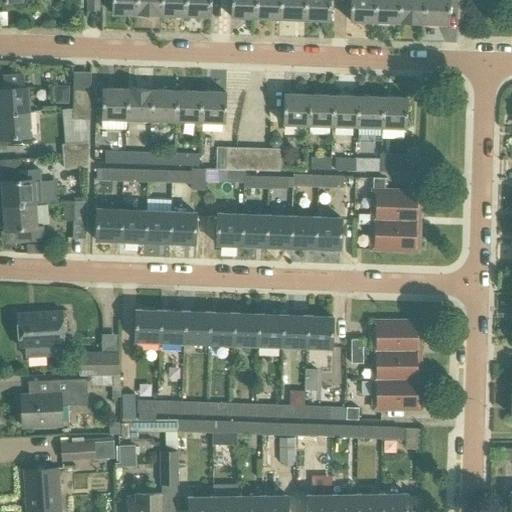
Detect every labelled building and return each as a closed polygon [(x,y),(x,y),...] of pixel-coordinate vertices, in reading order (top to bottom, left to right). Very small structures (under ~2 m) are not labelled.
[(101,11),(101,0),(87,0),(87,11),(101,11)] [(111,0),(111,14),(135,15),(135,0),(111,0)] [(135,0),(135,15),(161,16),(161,0),(135,0)] [(161,0),(161,16),(185,16),(185,0),(161,0)] [(185,0),(185,16),(210,17),(210,0),(185,0)] [(230,0),(230,17),(255,18),(256,0),(230,0)] [(280,0),(256,0),(255,18),(280,19),(280,0)] [(280,0),(280,19),(305,20),(305,0),(280,0)] [(305,0),(305,20),(329,21),(329,0),(305,0)] [(349,0),(349,21),(374,22),(374,0),(349,0)] [(374,0),(374,22),(398,23),(399,0),(374,0)] [(399,0),(398,23),(423,24),(423,0),(399,0)] [(448,0),(423,0),(423,24),(448,24),(448,0)] [(0,114),(29,113),(28,88),(23,89),(22,75),(3,77),(4,89),(0,89),(0,114)] [(91,110),(92,88),(73,87),(72,109),(91,110)] [(101,119),(126,120),(127,90),(102,89),(101,119)] [(126,120),(150,121),(151,91),(127,90),(126,120)] [(151,91),(150,121),(175,121),(176,91),(151,91)] [(176,91),(175,121),(200,122),(201,92),(176,91)] [(201,92),(200,122),(224,123),(225,93),(201,92)] [(282,124),(308,125),(309,95),(283,95),(282,124)] [(309,95),(308,125),(333,126),(334,96),(309,95)] [(333,126),(357,127),(358,97),(334,96),(333,126)] [(358,97),(357,127),(382,128),(383,98),(358,97)] [(383,98),(382,128),(405,128),(406,99),(383,98)] [(91,119),(91,110),(72,109),(71,119),(91,119)] [(0,139),(31,137),(29,113),(0,114),(0,139)] [(62,144),(63,156),(89,154),(90,142),(62,144)] [(216,169),(229,169),(230,147),(217,147),(216,169)] [(230,147),(229,169),(241,170),(242,148),(230,147)] [(242,148),(241,170),(254,170),(255,148),(242,148)] [(268,149),(255,148),(254,170),(267,171),(268,149)] [(268,149),(267,171),(280,171),(280,149),(268,149)] [(33,152),(34,164),(55,162),(54,150),(33,152)] [(105,163),(125,163),(125,151),(105,150),(105,163)] [(126,151),(125,151),(125,163),(150,164),(150,152),(126,151)] [(154,164),(174,165),(175,153),(154,152),(154,164)] [(178,165),(199,166),(199,154),(178,153),(178,165)] [(64,169),(89,167),(89,154),(63,156),(64,169)] [(380,154),(379,159),(379,171),(405,172),(406,155),(380,154)] [(310,169),(331,170),(331,157),(311,157),(310,169)] [(335,170),(355,171),(355,158),(335,158),(335,170)] [(360,171),(379,171),(379,159),(360,158),(360,171)] [(97,180),(121,181),(121,169),(97,168),(97,180)] [(172,170),(172,183),(190,184),(190,190),(206,190),(206,169),(190,168),(190,171),(172,170)] [(146,170),(121,169),(121,181),(146,182),(146,170)] [(146,170),(146,182),(172,183),(172,170),(146,170)] [(35,204),(41,204),(39,171),(15,172),(15,180),(1,181),(1,183),(0,182),(0,196),(2,197),(2,206),(35,204)] [(219,182),(243,183),(243,172),(220,171),(219,182)] [(292,186),(312,187),(312,175),(293,174),(292,186)] [(317,187),(342,188),(343,176),(317,175),(317,187)] [(243,188),(269,189),(269,176),(244,176),(243,188)] [(269,176),(269,189),(288,189),(288,177),(269,176)] [(358,219),(419,221),(420,191),(384,190),(385,178),(373,178),(372,214),(358,214),(358,219)] [(88,202),(74,201),(73,239),(86,239),(88,202)] [(3,211),(0,211),(0,224),(4,226),(4,229),(1,231),(1,239),(5,241),(5,244),(6,244),(16,243),(21,243),(20,240),(44,238),(43,227),(37,228),(35,204),(2,206),(3,211)] [(95,239),(119,240),(120,210),(96,209),(95,239)] [(119,240),(144,241),(145,211),(120,210),(119,240)] [(145,211),(144,241),(170,242),(171,212),(145,211)] [(171,212),(170,242),(194,242),(195,213),(171,212)] [(216,244),(241,245),(243,214),(217,214),(216,244)] [(241,245),(267,246),(268,215),(243,214),(241,245)] [(268,215),(267,246),(291,247),(292,216),(268,215)] [(291,247),(316,248),(317,217),(292,216),(291,247)] [(317,217),(316,248),(340,248),(341,218),(317,217)] [(419,221),(358,219),(358,224),(371,224),(371,249),(418,250),(419,221)] [(160,311),(135,310),(134,340),(159,341),(160,311)] [(16,314),(19,348),(25,347),(26,357),(48,356),(48,346),(64,344),(61,311),(16,314)] [(185,312),(160,311),(159,341),(183,342),(185,312)] [(209,313),(185,312),(183,342),(208,343),(209,313)] [(234,314),(209,313),(208,343),(233,344),(234,314)] [(259,315),(234,314),(233,344),(257,345),(259,315)] [(283,315),(259,315),(257,345),(282,346),(283,315)] [(308,316),(283,315),(282,346),(307,346),(308,316)] [(307,346),(331,347),(333,317),(308,316),(307,346)] [(372,321),(373,352),(420,352),(420,320),(372,321)] [(97,345),(114,344),(113,326),(96,327),(97,345)] [(350,341),(350,352),(362,352),(362,341),(350,341)] [(362,352),(350,352),(350,365),(362,365),(362,352)] [(373,352),(373,381),(421,380),(420,352),(373,352)] [(81,375),(118,375),(118,355),(80,355),(81,375)] [(20,396),(21,427),(61,425),(61,406),(87,405),(86,379),(51,380),(52,395),(20,396)] [(421,380),(373,381),(373,409),(419,409),(418,402),(421,402),(421,380)] [(285,399),(299,399),(299,385),(285,384),(285,399)] [(158,401),(157,413),(183,414),(183,402),(182,401),(182,392),(171,392),(170,401),(158,401)] [(121,394),(122,418),(135,418),(134,394),(121,394)] [(137,413),(157,413),(158,401),(137,400),(137,413)] [(183,414),(206,415),(207,402),(183,402),(183,414)] [(207,402),(206,415),(231,416),(231,403),(207,402)] [(231,416),(255,417),(256,404),(231,403),(231,416)] [(255,417),(280,417),(280,405),(256,404),(255,417)] [(280,405),(280,417),(304,418),(305,405),(280,405)] [(305,405),(304,418),(329,419),(329,406),(305,405)] [(345,420),(359,420),(359,409),(345,408),(345,420)] [(178,432),(211,433),(212,421),(178,419),(178,432)] [(177,420),(138,421),(138,433),(177,432),(177,420)] [(212,421),(211,433),(238,434),(239,422),(212,421)] [(264,422),(239,422),(238,434),(263,435),(264,422)] [(296,423),(264,422),(263,435),(295,436),(296,423)] [(295,436),(332,437),(332,425),(296,423),(295,436)] [(332,425),(332,437),(356,438),(356,425),(332,425)] [(356,438),(381,439),(382,426),(356,425),(356,438)] [(382,426),(381,439),(400,439),(400,427),(382,426)] [(61,446),(62,461),(95,459),(94,444),(61,446)] [(177,484),(177,453),(161,453),(161,485),(177,484)] [(23,469),(25,511),(61,511),(60,511),(57,467),(23,469)] [(127,497),(127,511),(162,511),(162,494),(134,495),(134,497),(127,497)] [(380,511),(381,494),(356,495),(355,511),(380,511)] [(381,494),(380,511),(406,511),(406,494),(381,494)] [(332,511),(332,495),(306,496),(306,511),(332,511)] [(332,495),(332,511),(355,511),(356,495),(332,495)] [(237,511),(237,496),(213,497),(212,511),(237,511)] [(237,496),(237,511),(262,511),(263,496),(237,496)] [(263,496),(262,511),(286,511),(287,496),(263,496)] [(212,511),(213,497),(188,497),(187,511),(212,511)]
